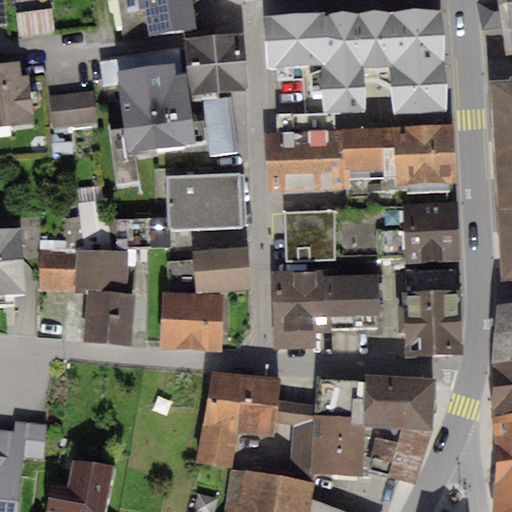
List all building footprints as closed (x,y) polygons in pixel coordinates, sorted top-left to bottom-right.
[(118,0),(123,38),(194,28),(189,0),(118,0)] [(506,21),(510,44),(511,44),(511,0),(502,0),(503,0),(482,3),(486,24),(506,21)] [(52,9),(16,14),(19,39),(55,34),(52,9)] [(442,9),(361,13),(363,68),(391,67),(393,112),(446,110),(442,9)] [(361,13),(265,16),(267,65),(321,63),(323,114),(365,112),(363,68),(361,13)] [(239,35),(185,40),(191,93),(245,88),(239,35)] [(19,61),(0,63),(0,127),(34,123),(28,75),(21,76),(19,61)] [(174,65),(118,73),(130,150),(194,141),(184,72),(175,74),(174,65)] [(510,79),(489,81),(492,141),(511,141),(511,76),(509,76),(510,79)] [(93,92),(48,97),(52,129),(97,124),(93,92)] [(229,98),(203,101),(210,157),(236,153),(229,98)] [(450,128),(343,133),(345,189),(346,196),(403,193),(407,189),(453,187),(450,128)] [(345,189),(343,133),(265,136),(268,193),(345,189)] [(511,141),(492,141),(498,208),(511,207),(511,141)] [(241,174),(165,177),(167,218),(167,231),(243,229),(241,174)] [(457,204),(402,207),(405,254),(405,267),(460,264),(457,204)] [(402,207),(283,211),(285,259),(405,254),(402,207)] [(511,207),(498,208),(502,279),(511,277),(511,207)] [(80,217),(64,219),(65,244),(83,248),(80,217)] [(167,231),(167,218),(116,219),(116,247),(167,246),(167,231)] [(19,228),(0,230),(0,296),(25,294),(19,228)] [(248,247),(193,251),(193,261),(195,293),(251,289),(248,247)] [(129,253),(77,250),(76,254),(74,293),(86,294),(83,341),(131,344),(134,294),(126,293),(129,253)] [(76,254),(40,252),(38,291),(74,293),(76,254)] [(168,294),(162,293),(159,348),(219,351),(222,296),(195,295),(195,293),(193,261),(166,262),(168,294)] [(323,271),(273,272),(274,348),(316,347),(316,332),(324,332),(323,278),(323,271)] [(378,276),(323,278),(324,332),(379,331),(378,276)] [(459,290),(402,293),(403,304),(396,304),(397,331),(403,331),(405,356),(462,353),(459,290)] [(511,301),(496,304),(491,362),(511,359),(511,301)] [(511,359),(491,362),(490,418),(511,413),(511,359)] [(242,375),(211,371),(196,462),(231,467),(237,431),(242,375)] [(280,379),(242,375),(237,431),(272,437),(274,423),(277,400),(280,379)] [(434,379),(364,375),(364,380),(316,378),(315,405),(311,472),(360,475),(360,470),(363,426),(400,428),(432,429),(434,379)] [(315,405),(277,400),(274,423),(292,425),(288,476),(311,482),(311,472),(315,405)] [(511,413),(490,418),(495,460),(493,484),(511,481),(511,413)] [(16,434),(0,432),(0,511),(16,511),(22,458),(39,460),(42,429),(17,426),(16,434)] [(360,470),(370,471),(377,439),(396,444),(400,428),(363,426),(360,470)] [(432,429),(400,428),(396,444),(377,439),(370,471),(415,484),(432,429)] [(104,511),(112,465),(72,459),(66,485),(51,483),(46,511),(104,511)] [(288,476),(230,471),(224,510),(234,511),(306,511),(311,482),(288,476)] [(511,511),(511,481),(493,484),(489,511),(511,511)] [(198,495),(193,511),(214,511),(218,500),(198,495)] [(342,511),(314,502),(311,511),(342,511)]
